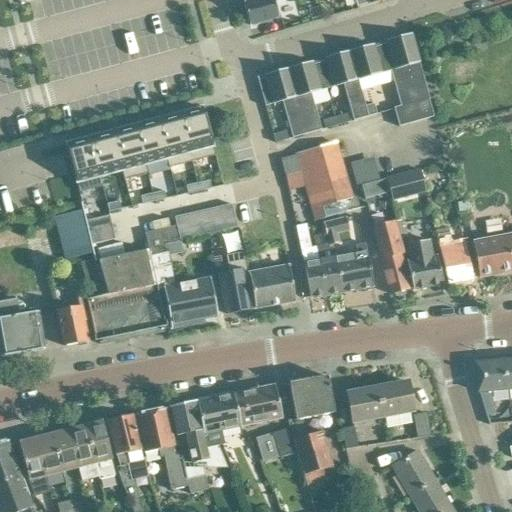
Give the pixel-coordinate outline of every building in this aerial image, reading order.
[(273,0),(246,0),(247,1),(243,2),(249,26),(278,18),(273,0)] [(411,35),(411,34),(386,41),(386,43),(386,42),(387,44),(373,48),(373,46),(373,45),(349,52),(357,81),(358,81),(390,72),(400,107),(393,109),(393,110),(398,127),(433,117),(428,100),(429,100),(427,91),(419,64),(419,63),(419,62),(418,62),(411,36),(411,35)] [(357,81),(349,52),(325,59),(325,60),(326,61),(319,63),(327,90),(343,85),(353,122),(368,117),(365,107),(358,81),(357,81)] [(310,94),(327,90),(319,63),(313,65),(312,63),(312,62),(288,69),(306,135),(321,131),(310,94)] [(306,135),(288,69),(264,76),(264,77),(265,79),(259,80),(258,77),(257,78),(265,107),(282,102),(292,139),(306,135)] [(373,104),(365,107),(368,117),(376,115),(373,104)] [(202,108),(179,115),(192,162),(215,156),(202,108)] [(173,116),(157,121),(167,159),(166,159),(168,168),(169,168),(192,162),(179,115),(173,116)] [(347,115),(335,118),(337,126),(349,123),(347,115)] [(337,126),(335,118),(323,122),(325,129),(337,126)] [(157,121),(134,126),(144,165),(145,165),(166,159),(167,159),(157,121)] [(134,126),(112,132),(122,171),(121,171),(123,180),(124,180),(147,174),(145,165),(144,165),(134,126)] [(112,132),(89,138),(99,177),(100,177),(121,171),(122,171),(112,132)] [(285,132),(273,136),(275,143),(287,140),(285,132)] [(89,138),(66,144),(79,192),(102,186),(103,186),(100,177),(99,177),(89,138)] [(350,198),(335,144),(334,143),(294,154),(314,222),(342,214),(350,198)] [(292,156),(281,160),(285,174),(296,170),(292,156)] [(386,179),(391,200),(403,197),(401,188),(423,182),(420,170),(386,179)] [(360,185),(364,199),(389,193),(385,179),(360,185)] [(209,181),(197,184),(199,192),(211,189),(209,181)] [(197,184),(185,187),(187,195),(199,192),(197,184)] [(164,192),(152,194),(154,202),(166,200),(164,192)] [(152,194),(140,197),(142,205),(154,202),(152,194)] [(119,202),(107,205),(109,212),(120,210),(119,202)] [(231,205),(220,208),(225,231),(237,228),(231,205)] [(220,208),(208,210),(214,233),(225,231),(220,208)] [(208,210),(197,213),(202,236),(214,233),(208,210)] [(81,211),(54,217),(64,260),(91,254),(89,245),(87,234),(84,222),(82,214),(81,211)] [(197,213),(186,215),(191,239),(202,236),(197,213)] [(186,215),(174,218),(176,226),(179,241),(191,239),(186,215)] [(109,216),(86,222),(89,233),(112,228),(109,216)] [(323,224),(327,244),(327,246),(338,244),(335,234),(349,231),(346,219),(323,224)] [(384,275),(389,294),(393,293),(395,296),(404,294),(404,290),(409,289),(399,254),(402,253),(394,222),(371,228),(384,275)] [(325,296),(315,247),(310,248),(305,225),(295,227),(303,263),(309,298),(308,298),(308,299),(325,296)] [(88,299),(84,300),(95,341),(98,340),(99,344),(163,331),(162,327),(165,326),(157,290),(151,257),(150,256),(165,253),(163,245),(180,242),(179,241),(176,226),(175,226),(144,234),(148,251),(93,263),(97,281),(87,283),(88,287),(86,287),(88,299)] [(112,228),(89,233),(91,245),(115,240),(112,228)] [(435,231),(447,283),(472,279),(463,245),(452,247),(448,229),(435,231)] [(511,234),(471,242),(478,278),(511,271),(511,234)] [(327,246),(327,244),(320,246),(318,235),(313,237),(315,247),(325,296),(340,293),(334,258),(332,250),(328,250),(327,246)] [(412,290),(443,284),(436,257),(431,258),(427,241),(407,246),(411,263),(406,264),(412,290)] [(356,254),(334,258),(340,293),(372,287),(363,244),(354,246),(356,254)] [(229,274),(218,276),(226,315),(250,310),(243,273),(247,272),(243,252),(225,256),(229,274)] [(168,254),(151,257),(157,290),(163,289),(169,320),(171,329),(187,326),(186,322),(217,316),(209,279),(174,286),(168,254)] [(84,284),(87,283),(97,281),(93,263),(93,259),(79,263),(84,284)] [(288,266),(247,274),(254,309),(296,302),(296,300),(294,300),(288,266)] [(63,346),(87,342),(83,321),(86,320),(80,294),(75,295),(78,306),(55,311),(63,346)] [(0,356),(44,349),(38,312),(19,315),(16,299),(0,302),(0,356)] [(506,360),(477,363),(480,393),(488,416),(496,415),(494,392),(509,390),(506,360)] [(288,383),(294,420),(333,413),(326,377),(288,383)] [(407,382),(377,388),(383,417),(412,412),(407,382)] [(274,386),(233,394),(241,426),(281,418),(274,386)] [(383,417),(377,388),(346,393),(352,423),(383,417)] [(241,426),(233,394),(196,402),(205,448),(217,445),(222,444),(219,430),(241,426)] [(194,402),(170,408),(176,437),(185,435),(189,450),(192,464),(225,464),(217,446),(204,449),(194,402)] [(165,459),(170,482),(172,490),(188,486),(187,479),(184,468),(181,452),(175,453),(166,408),(135,414),(143,453),(159,450),(161,459),(165,459)] [(413,415),(417,439),(430,437),(427,413),(413,415)] [(132,415),(106,421),(119,466),(116,467),(121,485),(128,498),(133,511),(137,511),(140,511),(137,493),(133,480),(147,476),(144,459),(142,459),(132,415)] [(102,422),(85,426),(97,477),(98,477),(99,480),(115,476),(111,459),(112,459),(102,422)] [(97,477),(85,426),(73,429),(72,427),(67,428),(77,467),(78,467),(82,481),(97,477)] [(77,467),(67,428),(63,429),(64,432),(52,435),(61,471),(77,467)] [(290,428),(274,433),(281,458),(297,453),(290,431),(290,428)] [(342,430),(345,449),(357,448),(354,428),(342,430)] [(296,429),(290,431),(297,453),(299,460),(308,489),(326,483),(322,470),(332,467),(321,431),(298,438),(296,429)] [(61,471),(52,435),(39,438),(39,436),(35,437),(44,476),(45,476),(61,471)] [(45,476),(44,476),(35,437),(30,438),(31,440),(18,443),(28,480),(34,495),(49,491),(45,476)] [(39,511),(40,511),(38,511),(34,511),(7,441),(0,442),(0,511),(39,511)] [(391,467),(408,495),(434,480),(417,451),(391,467)] [(202,468),(184,468),(187,479),(203,475),(202,468)] [(206,479),(205,475),(203,475),(187,479),(188,486),(190,493),(208,489),(206,479)] [(444,511),(451,508),(434,480),(408,495),(418,511),(444,511)] [(57,505),(58,511),(63,511),(71,510),(69,502),(57,505)]
